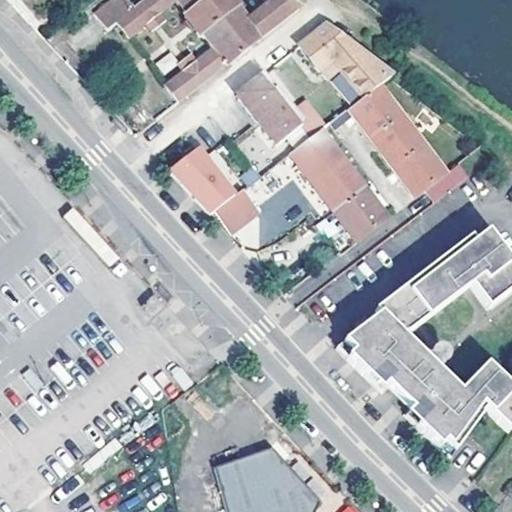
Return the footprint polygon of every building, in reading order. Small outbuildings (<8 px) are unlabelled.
[(141,0),(133,6),(127,0),(108,0),(95,11),(108,28),(115,23),(127,38),(174,1),(211,49),(164,85),(177,103),(297,8),(286,0),(269,0),(244,20),(228,0),(141,0)] [(389,77),(323,26),(298,45),(319,71),(320,70),(328,80),(333,76),(354,104),(363,97),(377,86),(388,79),(389,77)] [(162,75),(178,65),(170,53),(155,63),(162,75)] [(247,162),(259,177),(289,154),(307,140),(259,76),(236,95),(272,142),(247,162)] [(354,104),(333,76),(328,80),(349,108),(354,104)] [(434,203),(468,176),(456,162),(444,171),(377,86),(363,97),(354,104),(349,108),(348,109),(415,195),(423,189),(434,203)] [(154,121),(137,100),(124,110),(140,131),(154,121)] [(241,133),(224,112),(213,120),(230,141),(241,133)] [(334,210),(364,188),(319,131),(307,140),(289,154),(334,210)] [(388,217),(364,188),(334,210),(358,240),(388,217)] [(258,213),(240,191),(214,211),(232,233),(258,213)] [(441,453),(447,446),(458,457),(490,416),(509,430),(511,428),(511,426),(511,396),(480,373),(457,403),(404,344),(466,288),(485,309),(511,284),(511,270),(477,231),(348,346),(358,358),(351,364),(373,386),(380,380),(391,394),(385,399),(396,410),(405,418),(412,413),(424,425),(418,431),(441,453)] [(358,358),(348,346),(340,353),(351,364),(358,358)] [(391,394),(380,380),(373,386),(384,399),(385,399),(391,394)] [(424,425),(412,413),(405,418),(418,431),(424,425)] [(458,457),(447,446),(441,453),(453,464),(458,457)] [(311,511),(315,505),(265,451),(208,471),(222,511),(311,511)]
